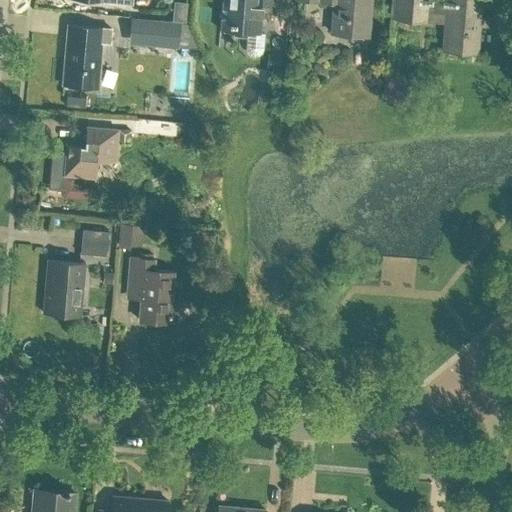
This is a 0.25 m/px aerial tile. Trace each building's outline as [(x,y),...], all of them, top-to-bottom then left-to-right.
[(248,52),(253,54),(257,53),(261,51),(262,47),(263,31),(260,31),(262,3),(273,4),(273,0),(221,0),(219,29),(246,32),(244,45),(245,49),(248,52)] [(318,0),(333,1),(331,30),(367,34),(369,0),(318,0)] [(393,0),(392,17),(444,21),(441,50),(476,53),(478,26),(490,27),(491,16),(479,15),(480,0),(393,0)] [(170,20),(183,21),(185,2),(172,1),(170,20)] [(153,43),(177,46),(179,22),(155,20),(153,43)] [(62,84),(96,87),(100,41),(109,42),(110,28),(67,24),(62,84)] [(266,70),(279,71),(280,52),(267,51),(266,70)] [(63,197),(93,200),(94,183),(73,181),(73,175),(94,177),(96,159),(115,160),(118,129),(86,126),(84,145),(66,144),(65,149),(52,148),(49,184),(61,185),(60,194),(63,197)] [(120,221),(118,241),(141,243),(143,223),(120,221)] [(79,251),(107,253),(109,229),(81,226),(79,251)] [(130,257),(128,282),(143,283),(140,319),(170,322),(175,272),(154,270),(155,259),(130,257)] [(46,259),(42,311),(81,314),(85,262),(46,259)] [(32,511),(72,511),(74,492),(34,488),(32,511)] [(98,508),(97,511),(166,511),(168,500),(112,495),(111,510),(98,508)]
